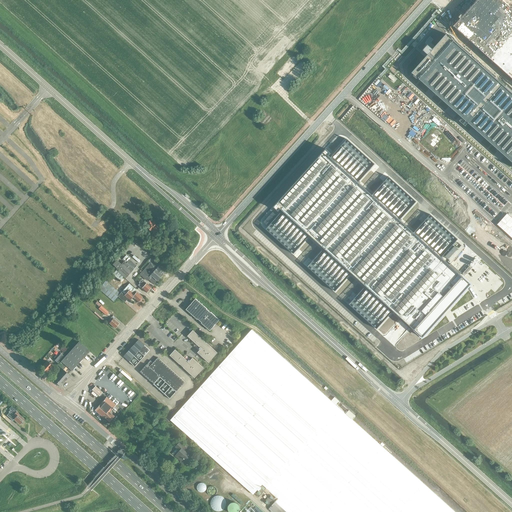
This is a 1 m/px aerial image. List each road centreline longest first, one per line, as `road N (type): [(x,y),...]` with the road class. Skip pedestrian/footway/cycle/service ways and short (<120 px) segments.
road 1 (tertiary): [(217,234),(428,0)]
road 2 (trunk): [(168,511),(0,363)]
road 3 (unclassified): [(67,403),(213,238)]
road 4 (tertiary): [(149,178),(0,44)]
road 5 (trunk): [(0,379),(147,511)]
road 6 (unclassified): [(191,511),(67,403)]
road 7 (unknown): [(460,0),(441,24),(511,86)]
